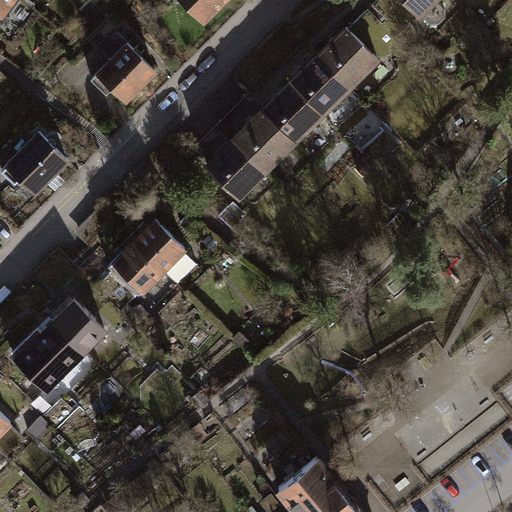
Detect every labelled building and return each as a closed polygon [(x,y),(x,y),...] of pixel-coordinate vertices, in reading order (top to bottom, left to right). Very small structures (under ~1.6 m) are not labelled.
[(18,0),(0,0),(0,21),(3,24),(20,0),(18,0)] [(170,0),(200,30),(230,0),(170,0)] [(398,0),(420,22),(441,0),(398,0)] [(341,26),(312,54),(349,91),(378,63),(341,26)] [(121,44),(92,74),(123,105),(153,75),(121,44)] [(312,54),(284,83),(321,120),(349,91),(312,54)] [(284,83),(255,111),(292,148),(321,120),(284,83)] [(255,111),(227,139),(263,176),(292,148),(255,111)] [(34,130),(0,164),(34,199),(69,164),(34,130)] [(227,139),(198,168),(235,205),(263,176),(227,139)] [(228,205),(222,214),(244,229),(250,220),(228,205)] [(103,210),(79,234),(95,249),(118,225),(103,210)] [(151,218),(128,242),(162,276),(167,271),(181,284),(199,266),(151,218)] [(128,242),(105,265),(113,273),(99,288),(135,324),(142,317),(131,307),(162,276),(128,242)] [(72,298),(43,329),(78,362),(107,332),(72,298)] [(43,329),(14,359),(49,393),(78,362),(43,329)] [(212,403),(203,392),(195,399),(205,409),(212,403)] [(60,432),(78,413),(64,401),(57,408),(44,395),(33,406),(46,418),(60,432)] [(0,412),(0,449),(6,455),(22,438),(11,428),(13,425),(0,412)] [(60,432),(46,418),(32,433),(46,446),(60,432)] [(141,428),(133,435),(139,443),(148,435),(141,428)] [(274,493),(288,511),(357,511),(317,460),(274,493)] [(155,491),(145,476),(125,491),(136,505),(155,491)]
